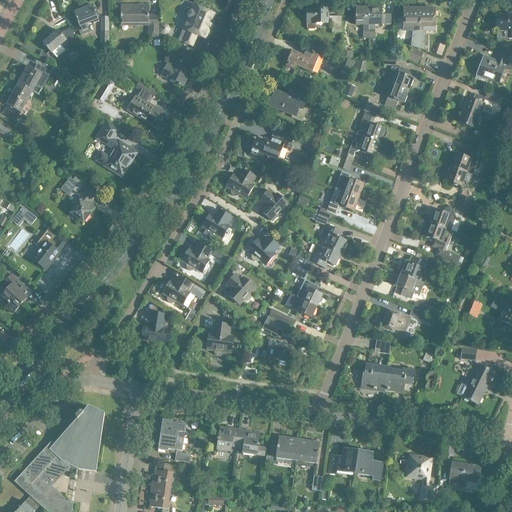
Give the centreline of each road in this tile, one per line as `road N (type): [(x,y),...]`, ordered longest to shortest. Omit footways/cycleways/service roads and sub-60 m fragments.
road 1 (secondary): [(0,390),(178,183),(265,0)]
road 2 (residential): [(247,0),(184,143),(85,273),(0,366)]
road 3 (residential): [(318,413),(472,0)]
road 4 (residential): [(83,381),(219,162),(287,0)]
road 5 (residential): [(507,440),(318,413)]
road 6 (residential): [(318,413),(134,388)]
road 7 (residential): [(121,511),(134,388)]
